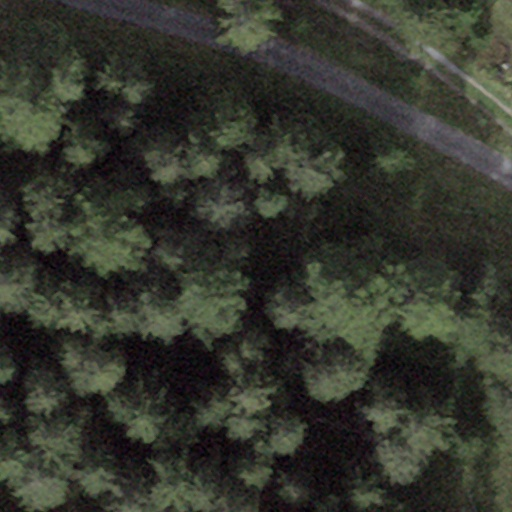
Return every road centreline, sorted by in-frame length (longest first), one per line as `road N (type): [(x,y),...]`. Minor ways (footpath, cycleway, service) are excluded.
road 1 (track): [(511,182),(308,63),(88,0)]
road 2 (track): [(511,104),(349,0)]
